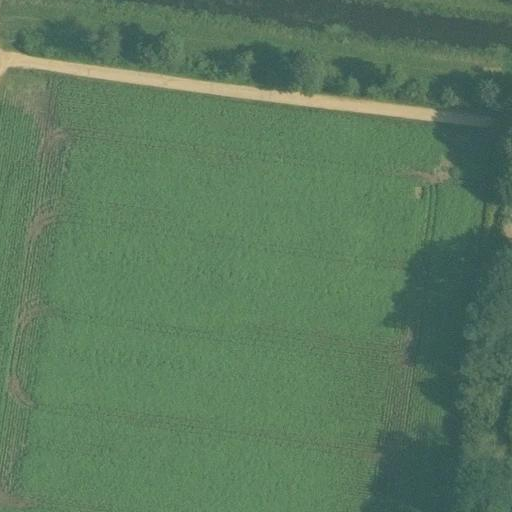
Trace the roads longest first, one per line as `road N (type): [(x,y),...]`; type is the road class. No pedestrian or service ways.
road 1 (track): [(0,68),(23,62),(511,126)]
road 2 (track): [(0,32),(511,96)]
